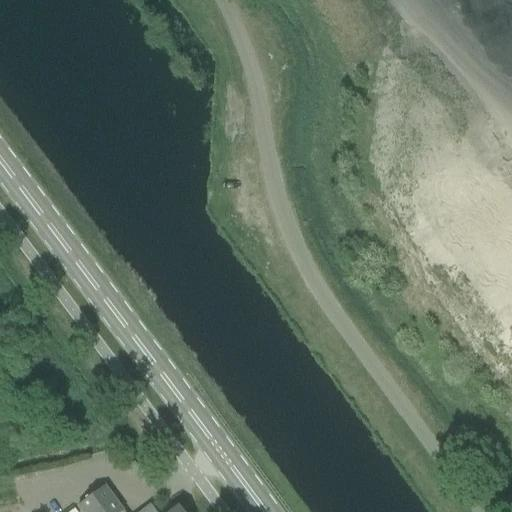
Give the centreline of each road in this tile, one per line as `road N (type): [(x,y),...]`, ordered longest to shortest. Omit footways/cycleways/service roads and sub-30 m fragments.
road 1 (unclassified): [(475,511),(317,296),(279,212),(251,67),(221,0)]
road 2 (secondary): [(260,511),(0,163)]
